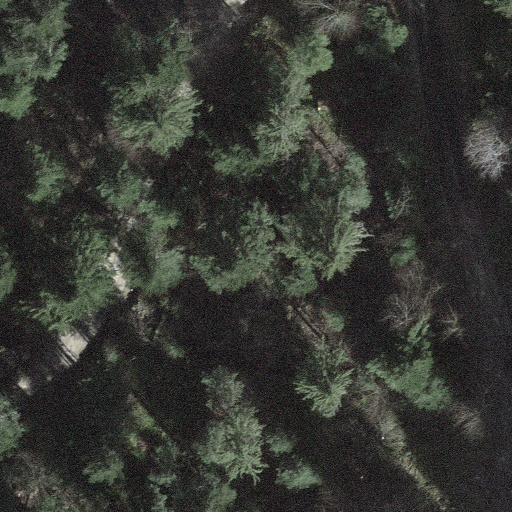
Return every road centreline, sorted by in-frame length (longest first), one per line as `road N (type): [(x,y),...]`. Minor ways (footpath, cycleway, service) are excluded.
road 1 (track): [(508,511),(499,347),(418,0)]
road 2 (track): [(237,0),(96,307),(0,417)]
